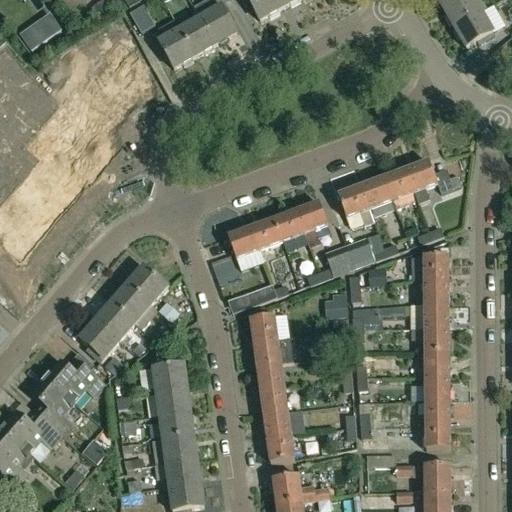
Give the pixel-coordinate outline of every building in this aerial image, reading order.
[(259,25),(269,20),(270,22),(280,16),(279,14),(281,13),(272,0),(241,0),(250,16),(253,15),(259,25)] [(301,2),(300,0),(272,0),(281,13),(290,8),(291,10),(301,4),(300,2),(301,2)] [(433,0),(438,9),(441,8),(442,10),(460,0),(433,0)] [(454,31),(481,16),(487,12),(481,1),(475,4),(472,0),(460,0),(442,10),(447,19),(445,20),(451,31),(453,29),(454,31)] [(144,9),(130,16),(142,37),(156,30),(144,9)] [(230,44),(229,42),(237,37),(231,27),(233,25),(224,9),(200,22),(216,49),(218,48),(220,50),(230,44)] [(454,31),(455,34),(453,35),(459,45),(461,44),(466,53),(477,46),(479,49),(495,39),(481,16),(454,31)] [(125,19),(52,60),(56,67),(129,26),(125,19)] [(216,49),(200,22),(180,34),(195,61),(203,56),(205,58),(215,52),(214,50),(216,49)] [(192,62),(195,61),(180,34),(156,47),(165,64),(168,62),(174,73),(182,68),(183,70),(194,64),(192,62)] [(54,144),(0,206),(0,265),(10,274),(18,264),(23,268),(32,256),(28,253),(37,243),(41,247),(50,235),(46,232),(55,222),(59,225),(69,214),(64,211),(73,201),(77,204),(87,193),(72,180),(82,169),(84,171),(95,158),(91,154),(98,146),(102,150),(113,137),(109,133),(116,125),(120,129),(132,116),(127,113),(134,104),(139,108),(149,95),(145,92),(152,84),(113,50),(41,133),(54,144)] [(46,63),(4,87),(8,94),(50,70),(46,63)] [(429,166),(406,174),(419,209),(429,205),(425,193),(437,189),(429,166)] [(383,183),(391,206),(414,197),(418,209),(419,209),(406,174),(383,183)] [(383,183),(360,191),(369,214),(391,206),(383,183)] [(337,200),(346,223),(347,222),(349,229),(353,233),(373,226),(369,214),(360,191),(337,200)] [(327,230),(318,207),(296,215),(304,239),(305,238),(309,248),(319,244),(315,234),(327,230)] [(304,239),(296,215),(273,224),(282,247),(304,239)] [(397,220),(401,232),(413,227),(408,215),(397,220)] [(250,233),(259,256),(282,247),(273,224),(250,233)] [(432,245),(444,240),(441,232),(429,236),(432,245)] [(250,233),(227,241),(236,264),(259,256),(250,233)] [(429,236),(417,241),(420,249),(432,245),(429,236)] [(366,241),(345,250),(354,273),(375,266),(372,258),(366,241)] [(396,249),(384,253),(387,262),(399,257),(396,249)] [(335,281),(354,273),(345,250),(325,257),(335,281)] [(384,253),(372,258),(375,266),(387,262),(384,253)] [(424,285),(448,285),(448,261),(423,261),(412,261),(412,285),(424,285)] [(144,271),(129,289),(152,309),(169,290),(155,277),(153,279),(144,271)] [(330,273),(319,278),(322,286),(334,282),(330,273)] [(310,290),(322,286),(319,278),(307,282),(310,290)] [(360,293),(359,281),(350,281),(351,294),(360,293)] [(448,285),(424,285),(424,309),(449,309),(448,285)] [(135,328),(152,309),(129,289),(112,308),(135,328)] [(285,290),(274,294),(277,303),(289,298),(285,290)] [(351,294),(352,306),(361,305),(360,293),(351,294)] [(274,294),(262,299),(265,307),(277,303),(274,294)] [(478,296),(465,298),(467,312),(480,310),(478,296)] [(112,308),(95,327),(119,348),(135,328),(112,308)] [(177,318),(178,317),(167,308),(160,315),(171,325),(172,324),(177,318)] [(424,334),(449,333),(449,309),(424,309),(424,334)] [(250,324),(253,348),(278,345),(274,321),(250,324)] [(363,334),(362,322),(353,322),(354,335),(363,334)] [(338,324),(339,337),(348,336),(347,324),(338,324)] [(87,354),(102,367),(119,348),(95,327),(81,344),(90,352),(87,354)] [(156,337),(162,343),(170,334),(164,328),(156,337)] [(449,358),(449,333),(424,334),(424,358),(449,358)] [(354,335),(355,347),(364,346),(363,334),(354,335)] [(349,348),(348,336),(339,337),(340,349),(349,348)] [(257,372),(281,369),(293,367),(290,343),(278,345),(253,348),(257,372)] [(140,348),(134,354),(140,359),(146,353),(140,348)] [(425,382),(449,382),(449,358),(424,358),(425,382)] [(114,378),(122,368),(115,362),(107,371),(114,378)] [(106,391),(75,364),(67,373),(60,367),(46,383),(74,408),(86,395),(95,403),(106,391)] [(172,368),(153,370),(156,395),(187,391),(184,369),(172,371),(172,368)] [(257,372),(260,396),(284,393),(281,369),(257,372)] [(357,370),(357,383),(366,382),(365,370),(357,370)] [(341,373),(342,385),(351,384),(350,372),(341,373)] [(367,395),(366,382),(357,383),(358,396),(367,395)] [(450,406),(449,382),(425,382),(425,406),(450,406)] [(40,407),(32,416),(61,442),(72,429),(63,422),(74,408),(46,383),(31,399),(40,407)] [(352,397),(351,384),(342,385),(343,397),(352,397)] [(187,391),(156,395),(160,420),(190,416),(187,391)] [(287,417),(284,393),(260,396),(263,420),(287,417)] [(132,400),(119,402),(116,403),(118,415),(120,414),(134,412),(132,400)] [(425,431),(450,430),(450,406),(425,406),(425,431)] [(15,418),(1,434),(29,459),(31,457),(41,446),(50,454),(61,442),(32,416),(24,425),(15,418)] [(194,440),(190,416),(160,420),(163,445),(194,440)] [(263,420),(267,444),(291,441),(287,417),(263,420)] [(370,431),(369,418),(360,419),(361,431),(370,431)] [(345,421),(346,433),(355,432),(354,420),(345,421)] [(135,424),(121,426),(120,427),(121,438),(122,438),(137,436),(135,424)] [(425,431),(425,455),(450,455),(450,430),(425,431)] [(361,431),(362,444),(370,443),(370,431),(361,431)] [(346,433),(347,445),(356,445),(355,432),(346,433)] [(29,459),(1,434),(0,435),(0,477),(16,492),(27,480),(22,476),(35,462),(31,457),(29,459)] [(197,465),(194,440),(163,445),(166,469),(197,465)] [(267,444),(270,468),(294,465),(291,441),(267,444)] [(395,459),(365,460),(365,472),(395,472),(395,459)] [(197,465),(166,469),(170,494),(201,490),(197,465)] [(424,471),(424,497),(451,497),(450,470),(424,471)] [(396,481),(412,480),(411,471),(396,471),(396,481)] [(84,483),(76,475),(66,487),(74,494),(84,483)] [(276,511),(302,507),(330,503),(328,493),(314,495),(313,492),(300,494),(298,481),(272,484),(276,511)] [(201,490),(170,494),(172,511),(202,511),(204,511),(201,490)] [(351,511),(368,511),(368,490),(351,491),(351,511)] [(412,497),(396,497),(396,507),(412,507),(412,497)] [(424,511),(450,511),(451,497),(424,497),(424,511)]
